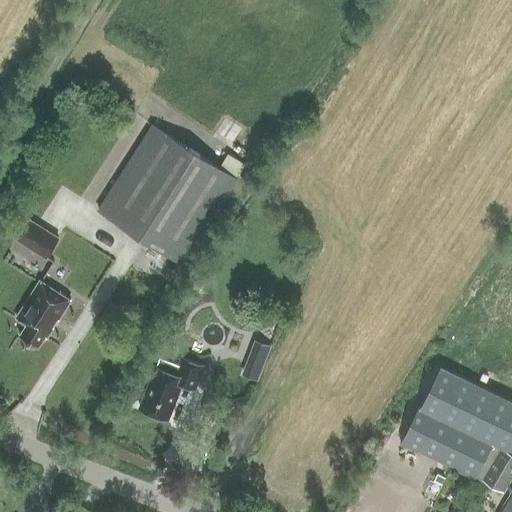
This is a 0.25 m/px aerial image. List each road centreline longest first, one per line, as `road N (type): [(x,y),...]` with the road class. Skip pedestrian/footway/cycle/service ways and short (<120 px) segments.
road 1 (unclassified): [(183,511),(0,440)]
road 2 (track): [(98,0),(0,162)]
